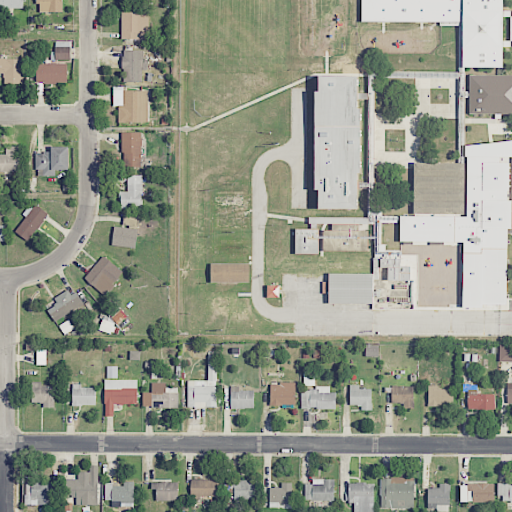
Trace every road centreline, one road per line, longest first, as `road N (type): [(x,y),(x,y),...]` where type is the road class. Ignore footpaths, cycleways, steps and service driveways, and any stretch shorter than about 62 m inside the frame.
road 1 (residential): [(511,444),(0,442)]
road 2 (residential): [(8,277),(59,259),(87,216),(90,0)]
road 3 (residential): [(6,511),(8,277)]
